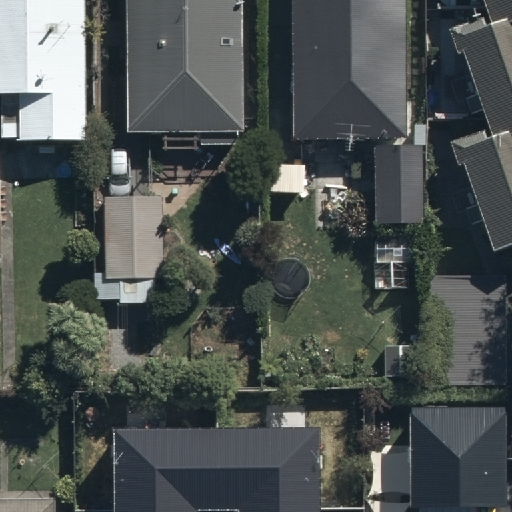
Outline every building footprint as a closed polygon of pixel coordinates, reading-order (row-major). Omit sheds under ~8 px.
[(84,149),(83,0),(0,0),(0,102),(1,102),(1,149),(84,149)] [(124,0),(125,137),(242,137),(241,0),(124,0)] [(289,0),(293,138),(350,137),(351,178),(375,178),(376,213),(423,212),(421,140),(407,140),(403,0),(289,0)] [(455,168),(460,166),(491,256),(511,248),(511,0),(481,0),(487,17),(444,32),(452,57),(460,54),(486,131),(447,144),(455,168)] [(164,286),(163,199),(100,200),(101,286),(118,286),(118,307),(154,307),(154,286),(164,286)] [(504,279),(428,280),(428,393),(505,393),(504,279)] [(504,504),(503,404),(407,405),(408,505),(504,504)] [(316,511),(316,424),(111,424),(111,511),(194,511),(195,508),(238,508),(238,511),(316,511)] [(54,511),(54,501),(0,500),(0,511),(54,511)]
